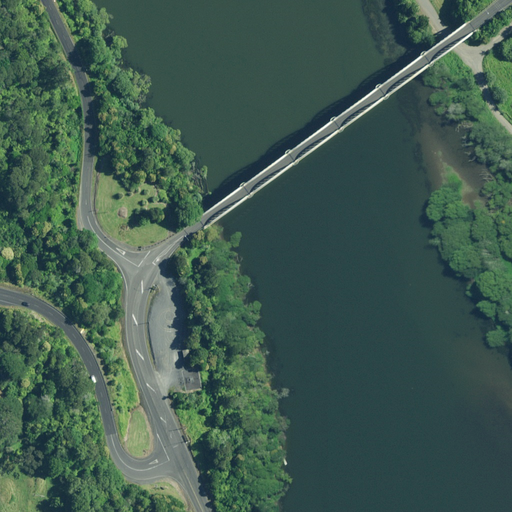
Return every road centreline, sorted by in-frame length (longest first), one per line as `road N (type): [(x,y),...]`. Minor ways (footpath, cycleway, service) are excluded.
road 1 (secondary): [(149,270),(171,243),(506,0)]
road 2 (secondary): [(42,0),(75,71),(86,125),(86,230),(149,270)]
road 3 (tertiary): [(0,291),(44,302),(70,324),(124,458),(141,462),(171,448)]
road 4 (tertiary): [(171,448),(140,345),(137,309),(149,270)]
road 5 (unclassified): [(511,29),(478,60),(511,129)]
